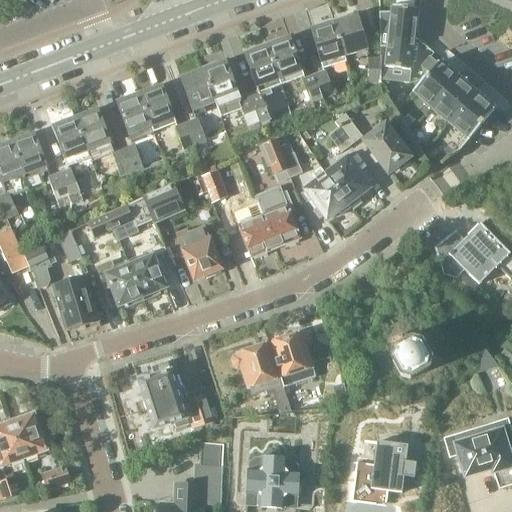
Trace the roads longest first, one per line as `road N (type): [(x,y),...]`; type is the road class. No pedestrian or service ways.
road 1 (residential): [(71,361),(313,275),(427,197)]
road 2 (tertiary): [(0,83),(220,0)]
road 3 (residential): [(106,511),(71,361)]
road 4 (residential): [(435,0),(435,27),(511,95)]
